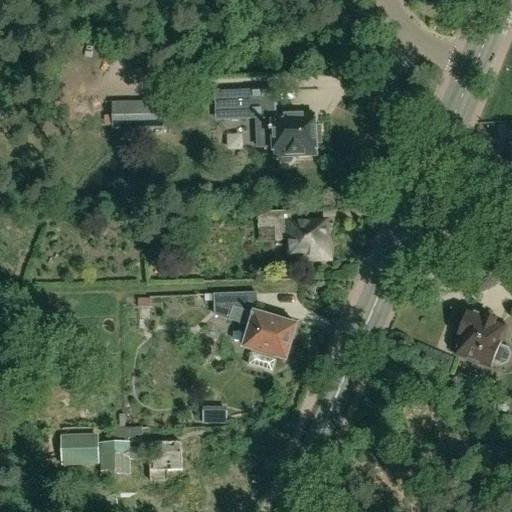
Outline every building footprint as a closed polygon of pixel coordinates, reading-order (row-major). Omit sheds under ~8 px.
[(273,117),(272,90),(214,92),(215,120),(255,118),(257,148),(273,147),(273,158),(279,157),(279,160),(282,163),(289,163),(292,159),(292,157),(316,156),(316,143),(320,143),(319,126),(315,126),(314,116),(273,117)] [(165,131),(164,103),(111,102),(110,131),(165,131)] [(511,136),(509,137),(509,149),(502,151),(503,160),(510,162),(510,164),(511,164),(511,136)] [(302,225),(301,211),(257,212),(258,227),(258,241),(291,240),(292,256),(309,255),(312,259),(326,258),(324,224),(302,225)] [(290,347),(291,341),(296,339),(297,334),(295,330),(296,327),(294,327),(294,321),(287,319),(284,324),(256,315),(258,308),(257,294),(215,295),(216,316),(231,320),(252,327),(250,333),(243,333),(240,342),(246,346),(246,348),(254,350),(250,361),(251,363),(269,369),(273,367),(277,357),(286,360),(287,357),(290,355),(291,350),(290,347)] [(484,320),(467,314),(466,316),(459,318),(455,328),(458,335),(458,336),(465,339),(459,355),(492,367),(494,364),(500,367),(507,365),(511,356),(507,350),(501,347),(501,346),(498,345),(505,329),(495,325),(496,321),(486,317),(484,320)] [(97,446),(97,437),(62,438),(63,465),(101,464),(101,475),(129,475),(128,462),(147,461),(147,472),(150,472),(150,482),(166,482),(166,472),(181,471),(180,444),(146,445),(147,448),(128,449),(128,445),(97,446)]
